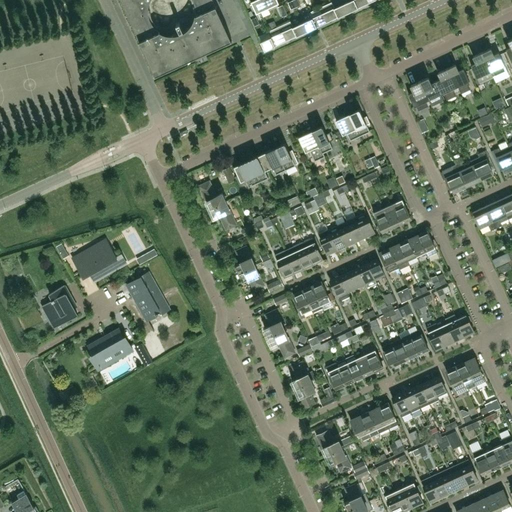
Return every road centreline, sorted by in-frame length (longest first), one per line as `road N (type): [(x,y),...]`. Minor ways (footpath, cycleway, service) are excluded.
road 1 (residential): [(160,178),(359,86)]
road 2 (residential): [(164,128),(356,40)]
road 3 (residential): [(82,511),(13,363)]
road 4 (residential): [(266,434),(295,422),(239,305)]
road 5 (residential): [(143,138),(0,205)]
road 6 (residential): [(455,209),(444,202),(384,74)]
road 7 (residential): [(359,86),(420,213),(431,220)]
road 8 (residential): [(221,312),(160,178)]
road 9 (residential): [(164,128),(105,0)]
road 10 (residential): [(511,16),(384,74)]
road 11 (residential): [(431,220),(485,332),(482,346)]
road 12 (residential): [(506,335),(508,319),(455,209)]
road 13 (residential): [(266,434),(220,332),(221,312)]
road 14 (residential): [(13,363),(112,310),(103,294)]
